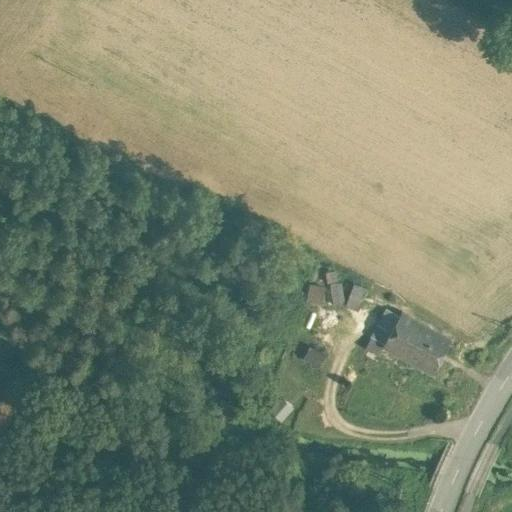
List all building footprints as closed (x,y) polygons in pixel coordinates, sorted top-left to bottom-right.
[(305,299),(319,301),(321,284),(307,282),(305,299)] [(341,283),(330,285),(334,304),(345,302),(341,283)] [(367,289),(354,284),(346,305),(359,310),(367,289)] [(387,307),(378,324),(391,331),(400,315),(387,307)] [(451,339),(402,311),(400,315),(391,331),(384,344),(383,345),(384,346),(432,373),(451,339)] [(384,344),(371,337),(366,346),(380,354),(384,346),(383,345),(384,344)] [(298,354),(319,364),(325,351),(304,342),(298,354)]
